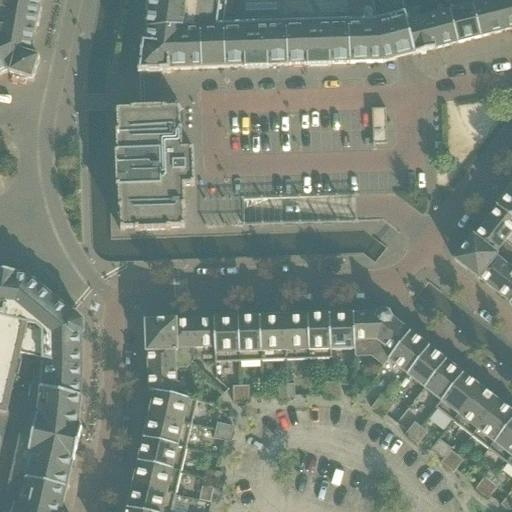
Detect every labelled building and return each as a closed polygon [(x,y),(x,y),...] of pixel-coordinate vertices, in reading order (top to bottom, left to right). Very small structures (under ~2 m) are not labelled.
[(0,0),(0,76),(8,73),(9,75),(10,76),(33,83),(40,60),(30,57),(36,28),(39,29),(41,12),(39,12),(40,0),(0,0)] [(383,64),(415,55),(407,24),(402,0),(150,0),(151,0),(148,0),(146,14),(149,14),(145,44),(143,43),(143,44),(142,44),(138,75),(139,75),(139,76),(169,75),(169,74),(170,74),(170,73),(171,73),(171,71),(245,69),(245,72),(268,71),(268,68),(307,66),(307,69),(331,69),(331,66),(383,64)] [(458,44),(481,38),(471,0),(451,0),(447,1),(458,44)] [(471,0),(481,38),(503,33),(494,0),(492,0),(493,2),(474,7),(472,0),(471,0)] [(511,0),(494,0),(503,33),(511,30),(511,0)] [(436,50),(458,44),(447,1),(445,2),(448,13),(428,19),(436,50)] [(415,55),(419,55),(436,50),(428,19),(407,24),(415,55)] [(185,230),(185,225),(184,225),(183,225),(183,210),(183,209),(185,209),(185,205),(184,204),(184,197),(184,196),(183,189),(184,189),(184,188),(187,187),(186,187),(190,187),(190,188),(195,188),(195,183),(194,183),(193,154),(194,154),(193,150),(189,150),(183,151),(182,134),(182,129),(180,129),(180,113),(181,113),(181,108),(176,108),(176,109),(166,110),(166,108),(161,108),(135,109),(130,109),(130,111),(120,111),(120,110),(116,110),(116,115),(117,115),(117,131),(115,131),(116,136),(117,152),(115,153),(115,157),(115,158),(116,185),(116,186),(116,190),(118,190),(119,207),(118,207),(118,211),(120,211),(121,228),(120,228),(120,232),(124,232),(124,231),(134,231),(135,233),(139,232),(166,231),(166,232),(170,231),(170,229),(180,229),(180,230),(185,230)] [(371,110),(372,132),(386,132),(386,110),(371,110)] [(387,145),(386,132),(372,132),(373,145),(387,145)] [(511,191),(509,190),(496,208),(497,208),(511,220),(511,191)] [(511,220),(497,208),(474,238),(497,256),(511,254),(511,246),(506,241),(511,232),(511,220)] [(478,280),(479,279),(495,258),(497,256),(474,238),(473,237),(454,261),(478,280)] [(479,279),(510,303),(511,300),(511,270),(508,268),(511,263),(511,254),(497,256),(495,258),(479,279)] [(0,511),(60,511),(72,461),(74,461),(81,429),(80,399),(82,367),(81,333),(83,332),(83,321),(74,314),(72,314),(27,277),(16,275),(17,274),(0,271),(0,511)] [(376,314),(353,315),(354,342),(355,342),(376,341),(393,354),(410,333),(392,319),(389,313),(382,311),(376,314)] [(354,342),(353,315),(329,316),(330,351),(331,351),(355,350),(355,342),(354,342)] [(330,351),(329,316),(308,317),(309,361),(331,360),(331,351),(330,351)] [(285,361),(284,317),(260,318),(261,362),(285,361)] [(309,361),(308,317),(284,317),(285,361),(309,361)] [(261,362),(260,318),(238,319),(239,363),(261,362)] [(239,363),(238,319),(213,320),(213,321),(214,321),(215,348),(214,348),(215,364),(239,363)] [(175,323),(176,323),(176,321),(145,322),(146,353),(148,353),(148,352),(176,351),(175,323)] [(193,349),(214,348),(215,348),(214,321),(213,321),(176,323),(175,323),(176,351),(148,352),(148,353),(149,392),(154,393),(176,398),(176,397),(175,368),(187,368),(194,361),(193,349)] [(407,376),(429,348),(410,333),(393,354),(388,361),(407,376)] [(424,389),(446,361),(429,348),(407,376),(424,389)] [(441,402),(463,375),(446,361),(424,389),(440,402),(441,402)] [(453,423),(480,388),(463,375),(441,402),(440,402),(435,409),(453,423)] [(340,383),(332,384),(332,400),(340,400),(340,383)] [(332,400),(332,384),(323,384),(324,400),(332,400)] [(287,402),(286,385),(278,386),(278,402),(287,402)] [(294,385),(286,385),(287,402),(295,401),(294,385)] [(241,403),(240,387),(232,387),(233,403),(241,403)] [(249,387),(240,387),(241,403),(249,403),(249,387)] [(499,403),(480,388),(453,423),(471,437),(499,403)] [(197,402),(176,397),(176,398),(154,393),(149,416),(192,426),(197,402)] [(377,414),(387,402),(380,397),(370,409),(377,414)] [(393,407),(387,402),(377,414),(383,419),(393,407)] [(488,451),(511,420),(511,413),(499,403),(471,437),(488,451)] [(186,450),(192,426),(149,416),(143,440),(186,450)] [(505,464),(511,455),(511,420),(488,451),(505,464)] [(411,441),(421,428),(414,423),(404,436),(411,441)] [(217,424),(215,432),(231,435),(233,427),(217,424)] [(427,433),(421,428),(411,441),(417,446),(427,433)] [(229,443),(231,435),(215,432),(213,439),(229,443)] [(181,473),(186,450),(143,440),(138,463),(181,473)] [(447,469),(457,456),(450,451),(440,464),(447,469)] [(463,461),(457,456),(447,469),(453,474),(463,461)] [(176,496),(181,473),(138,463),(133,486),(176,496)] [(206,470),(204,478),(220,482),(222,474),(206,470)] [(218,490),(220,482),(204,478),(202,486),(218,490)] [(481,496),(491,483),(484,478),(474,491),(481,496)] [(497,488),(491,483),(481,496),(487,501),(497,488)] [(136,511),(171,511),(176,496),(133,486),(127,510),(136,511)] [(507,511),(511,504),(511,494),(510,493),(500,506),(507,511)]
